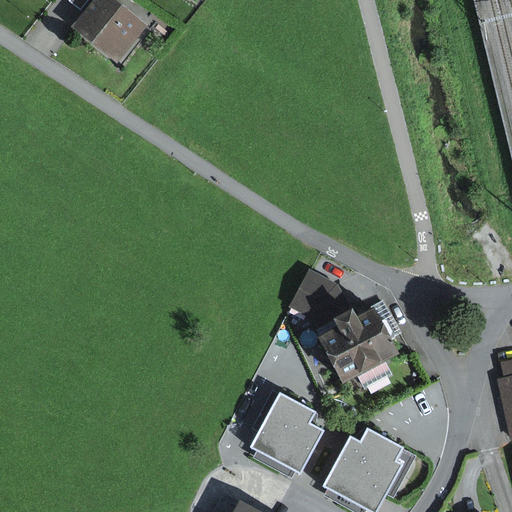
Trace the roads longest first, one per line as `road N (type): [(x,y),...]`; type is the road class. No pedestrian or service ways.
road 1 (residential): [(0,34),(317,241),(393,281)]
road 2 (residential): [(393,281),(463,392)]
road 3 (residential): [(425,511),(457,447),(463,392)]
